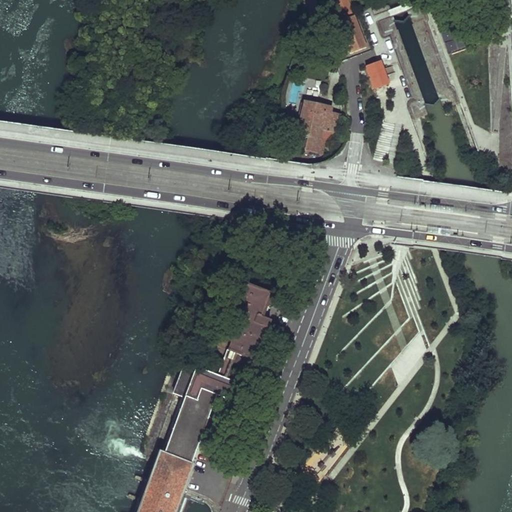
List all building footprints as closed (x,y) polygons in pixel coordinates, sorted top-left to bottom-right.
[(362,49),(363,48),(353,17),(347,0),(331,0),(333,4),(337,17),(346,40),(350,54),(362,49)] [(334,60),(350,54),(346,40),(332,45),(329,46),(334,60)] [(369,66),(365,68),(374,91),(388,85),(385,78),(396,74),(393,67),(382,71),(379,62),(369,66)] [(303,104),(294,149),(301,150),(322,154),(325,141),(333,142),(335,136),(337,136),(341,115),(330,113),(331,110),(303,104)] [(450,210),(428,207),(428,210),(428,212),(449,215),(450,213),(450,210)] [(173,511),(216,398),(239,405),(245,388),(241,386),(251,361),(253,362),(268,322),(260,320),(269,295),(257,291),(257,292),(242,286),(209,375),(194,369),(194,371),(183,367),(173,394),(184,398),(162,455),(158,454),(137,511),(173,511)]
